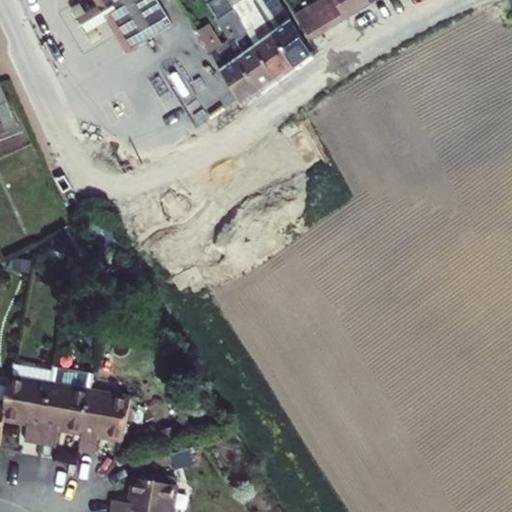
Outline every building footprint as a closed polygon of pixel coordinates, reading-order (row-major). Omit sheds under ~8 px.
[(94,0),(98,6),(86,13),(79,3),(71,8),(76,18),(75,19),(84,35),(86,33),(92,43),(101,38),(95,28),(107,21),(127,54),(133,50),(132,48),(172,24),(157,0),(94,0)] [(205,0),(211,9),(217,5),(213,0),(205,0)] [(229,41),(240,58),(256,47),(258,46),(238,13),(234,9),(229,0),(225,0),(217,5),(211,9),(210,9),(218,20),(229,41)] [(254,2),(274,34),(292,21),(285,9),(279,0),(253,0),(254,0),(254,2)] [(295,14),(311,41),(345,19),(333,0),(318,0),(295,14)] [(372,3),(369,0),(333,0),(345,19),(372,3)] [(258,46),(274,34),(254,2),(238,13),(258,46)] [(292,21),(274,34),(295,66),(312,55),(292,21)] [(222,71),(240,58),(229,41),(223,45),(209,24),(198,31),(222,71)] [(256,47),(276,80),(295,66),(274,34),(258,46),(256,47)] [(240,58),(261,91),(276,80),(256,47),(240,58)] [(222,71),(241,105),(261,91),(240,58),(222,71)] [(50,383),(40,443),(54,445),(57,429),(82,433),(90,390),(93,372),(53,366),(50,383)] [(23,440),(40,443),(50,383),(11,376),(9,385),(6,402),(3,419),(25,424),(23,440)] [(9,385),(0,383),(0,401),(6,402),(9,385)] [(90,390),(82,433),(79,450),(95,453),(98,435),(122,440),(130,396),(90,390)] [(112,502),(110,511),(171,511),(175,486),(138,480),(134,505),(112,502)]
